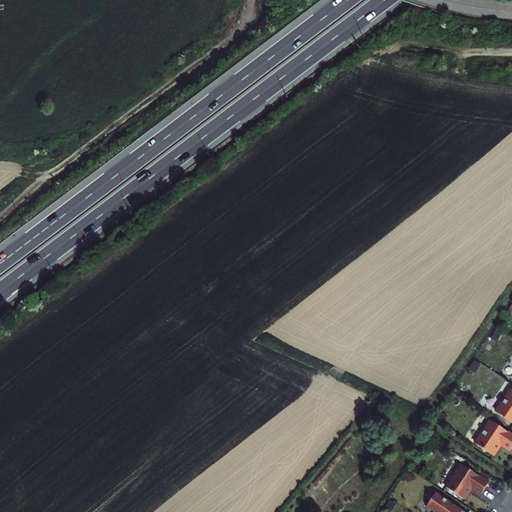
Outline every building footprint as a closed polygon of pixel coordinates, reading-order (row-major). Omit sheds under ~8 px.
[(511,392),(496,415),(511,424),(511,392)] [(490,423),(476,446),(494,458),(501,446),(511,452),(511,450),(511,436),(508,434),(490,423)] [(501,446),(494,458),(495,459),(502,448),(510,453),(511,452),(501,446)] [(462,465),(447,488),(464,500),(474,507),(482,495),(472,489),(480,477),(462,465)] [(413,474),(405,476),(408,484),(415,482),(413,474)] [(472,489),(482,495),(482,494),(475,489),(481,478),(480,477),(472,489)] [(463,511),(437,494),(427,508),(433,511),(463,511)] [(463,501),(473,508),(474,507),(464,500),(463,501)] [(398,505),(392,501),(387,508),(394,511),(398,505)]
